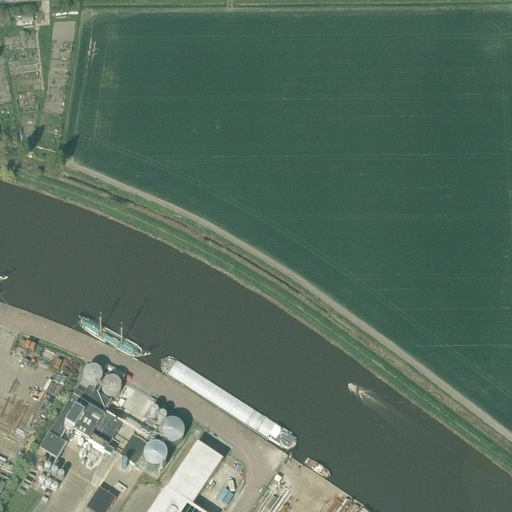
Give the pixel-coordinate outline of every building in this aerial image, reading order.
[(92,368),(83,382),(97,390),(105,376),(92,368)] [(111,378),(102,392),(116,400),(125,386),(111,378)] [(76,390),(39,450),(56,460),(65,445),(58,440),(65,429),(89,444),(94,447),(93,448),(104,455),(107,450),(123,425),(107,415),(113,405),(89,390),(85,396),(76,390)] [(183,438),(183,437),(183,435),(183,434),(183,433),(183,432),(182,431),(182,430),(181,429),(181,428),(180,427),(179,427),(178,426),(177,425),(176,425),(175,424),(174,424),(173,424),(172,424),(171,423),(170,424),(169,424),(168,424),(167,424),(166,425),(165,425),(164,426),(163,426),(162,427),(161,428),(161,429),(160,430),(159,431),(159,432),(159,433),(159,434),(158,435),(158,436),(158,437),(159,439),(159,440),(159,441),(160,442),(160,443),(161,443),(162,444),(163,445),(163,446),(164,446),(165,447),(166,447),(167,448),(168,448),(170,448),(171,448),(172,448),(173,448),(174,448),(175,448),(176,447),(177,447),(178,446),(179,445),(180,445),(180,444),(181,443),(182,442),(182,441),(183,440),(183,439),(183,438)] [(134,466),(147,445),(133,436),(120,458),(134,466)] [(198,446),(167,492),(193,509),(224,464),(198,446)] [(166,464),(166,462),(166,461),(165,460),(165,459),(165,458),(164,457),(163,456),(162,455),(162,454),(161,453),(160,453),(158,452),(157,452),(156,451),(155,451),(154,451),(152,452),(151,452),(150,452),(149,453),(148,453),(147,454),(146,455),(145,456),(144,457),(144,458),(143,459),(143,460),(143,461),(143,463),(143,464),(143,465),(143,466),(144,467),(144,469),(145,470),(146,471),(147,472),(148,473),(150,473),(151,474),(152,474),(153,474),(154,474),(156,474),(157,474),(158,474),(159,473),(160,473),(161,472),(162,471),(163,470),(164,469),(164,468),(165,467),(165,466),(166,465),(166,464)] [(39,472),(31,467),(17,491),(25,495),(39,472)] [(1,477),(12,481),(16,473),(5,468),(1,477)] [(119,477),(122,472),(115,468),(112,473),(119,477)] [(271,489),(282,496),(291,480),(280,474),(271,489)] [(108,511),(116,500),(99,489),(86,510),(89,511),(108,511)] [(196,511),(165,490),(150,511),(196,511)]
